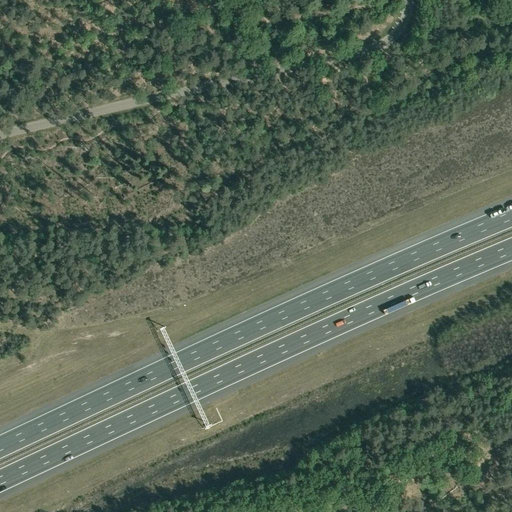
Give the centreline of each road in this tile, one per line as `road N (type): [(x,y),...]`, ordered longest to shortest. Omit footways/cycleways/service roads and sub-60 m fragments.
road 1 (motorway): [(0,481),(511,249)]
road 2 (motorway): [(511,215),(0,446)]
road 3 (unclassified): [(0,134),(371,49),(393,34),(408,0)]
